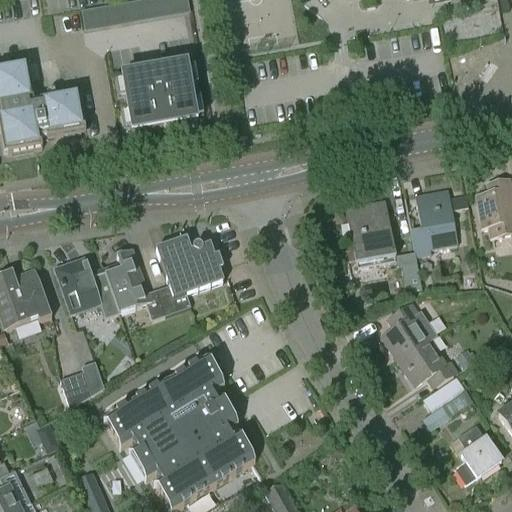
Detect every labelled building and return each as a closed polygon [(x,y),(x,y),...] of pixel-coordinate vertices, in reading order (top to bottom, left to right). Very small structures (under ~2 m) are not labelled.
[(166,0),(160,0),(163,16),(169,15),(166,0)] [(184,0),(177,0),(180,13),(187,12),(184,0)] [(149,2),(142,3),(145,19),(152,18),(149,2)] [(132,5),(125,6),(128,22),(135,21),(132,5)] [(114,8),(108,10),(110,26),(117,24),(114,8)] [(97,11),(90,13),(93,29),(100,27),(97,11)] [(150,73),(120,78),(130,137),(196,125),(186,66),(156,72),(155,68),(149,70),(150,73)] [(26,69),(0,73),(0,149),(2,160),(41,153),(39,144),(45,142),(45,144),(84,136),(77,98),(55,102),(54,97),(53,95),(52,95),(51,94),(50,94),(48,94),(47,94),(46,95),(45,96),(44,97),(44,98),(45,103),(38,105),(38,106),(33,107),(26,69)] [(489,198),(474,200),(474,201),(477,201),(482,231),(479,232),(479,233),(489,231),(491,241),(488,242),(489,243),(511,238),(511,216),(506,185),(509,185),(509,184),(485,188),(485,189),(488,189),(489,198)] [(409,235),(413,257),(414,261),(430,258),(429,254),(457,249),(447,195),(414,201),(420,233),(409,235)] [(467,214),(464,201),(449,203),(451,217),(467,214)] [(384,206),(345,214),(355,269),(394,262),(396,272),(400,271),(405,296),(420,293),(415,267),(414,261),(413,257),(394,260),(384,206)] [(180,245),(154,254),(167,291),(155,295),(164,321),(189,312),(185,300),(222,287),(218,274),(222,273),(217,260),(214,261),(209,249),(201,251),(200,250),(199,249),(198,249),(197,248),(196,248),(194,248),(193,249),(192,249),(192,251),(191,252),(191,253),(191,254),(191,255),(184,257),(180,245)] [(118,270),(102,275),(118,320),(145,310),(150,326),(164,321),(155,295),(145,298),(130,255),(115,260),(118,270)] [(59,271),(54,273),(70,319),(99,309),(104,325),(118,320),(102,275),(90,280),(85,264),(60,273),(59,271)] [(11,276),(0,279),(0,320),(5,334),(36,323),(37,327),(50,323),(36,281),(15,288),(11,276)] [(392,333),(379,342),(396,367),(430,345),(414,321),(418,318),(411,308),(386,324),(392,333)] [(430,345),(396,367),(413,392),(425,384),(431,393),(456,376),(450,366),(446,369),(430,345)] [(251,464),(237,440),(238,439),(233,431),(235,430),(219,404),(221,403),(216,394),(222,391),(206,365),(208,364),(200,351),(97,413),(104,426),(106,425),(122,451),(127,448),(131,454),(133,453),(154,489),(156,488),(169,511),(215,511),(265,483),(253,463),(251,464)] [(80,372),(82,377),(90,401),(102,393),(93,367),(80,372)] [(90,401),(82,377),(58,385),(69,414),(90,401)] [(455,382),(421,405),(430,418),(439,412),(447,423),(470,406),(463,396),(464,395),(455,382)] [(511,409),(497,419),(511,441),(511,409)] [(48,428),(37,433),(35,434),(41,448),(46,459),(59,453),(48,428)] [(465,469),(456,475),(465,488),(474,482),(475,483),(500,466),(484,443),(476,449),(470,439),(459,446),(466,456),(460,460),(465,469)] [(0,481),(8,478),(3,468),(0,469),(0,481)] [(0,511),(20,511),(30,508),(14,475),(8,478),(0,481),(0,511)] [(101,511),(88,481),(75,486),(86,511),(101,511)] [(292,511),(279,489),(263,498),(271,511),(292,511)]
